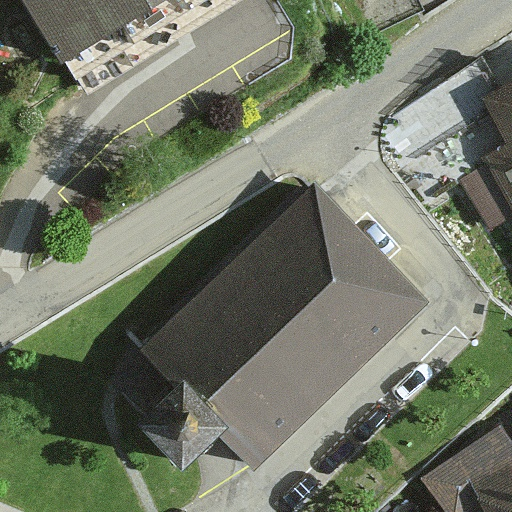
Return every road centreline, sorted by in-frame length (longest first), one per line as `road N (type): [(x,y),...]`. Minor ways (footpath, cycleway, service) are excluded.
road 1 (residential): [(248,511),(463,315),(336,114)]
road 2 (residential): [(0,315),(336,114)]
road 3 (residential): [(336,114),(504,0)]
